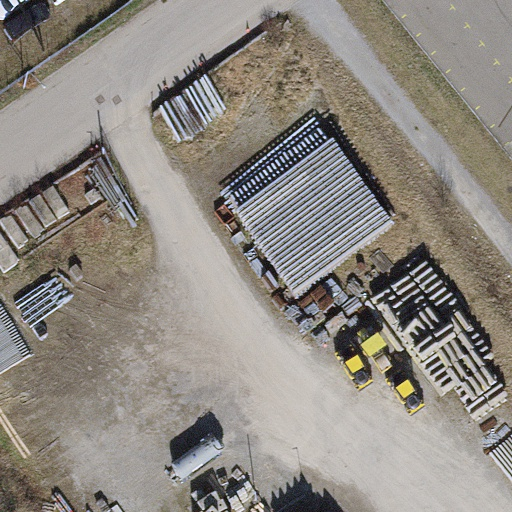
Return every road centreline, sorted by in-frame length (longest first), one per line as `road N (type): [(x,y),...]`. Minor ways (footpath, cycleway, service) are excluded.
road 1 (track): [(311,0),(511,253)]
road 2 (residential): [(235,0),(0,163)]
